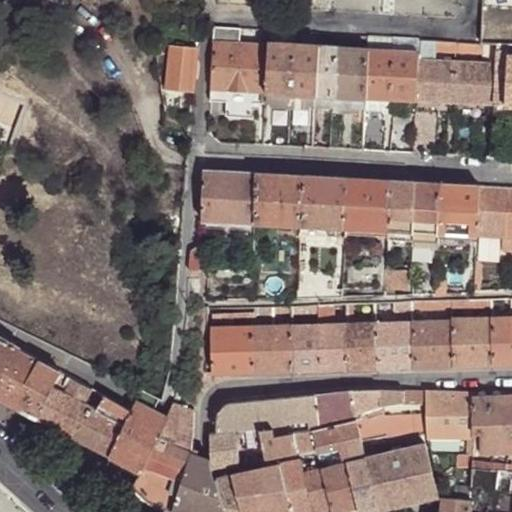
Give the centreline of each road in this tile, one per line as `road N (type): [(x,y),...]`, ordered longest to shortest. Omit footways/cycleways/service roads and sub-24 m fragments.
road 1 (residential): [(511,382),(229,388),(202,408),(200,511)]
road 2 (residential): [(511,173),(199,153)]
road 3 (residential): [(209,2),(450,14),(451,0)]
